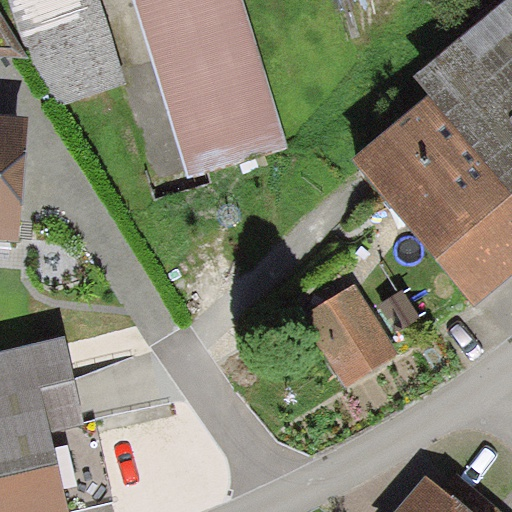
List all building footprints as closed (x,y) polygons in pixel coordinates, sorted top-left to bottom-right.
[(125,84),(101,0),(9,0),(28,50),(55,105),(125,84)] [(266,0),(132,0),(190,179),(289,147),(274,97),(296,90),(266,0)] [(511,5),(421,81),(435,98),(354,164),(474,310),(511,278),(511,5)] [(0,50),(21,53),(0,20),(0,50)] [(0,240),(20,241),(27,122),(0,119),(0,240)] [(356,287),(305,319),(346,384),(397,351),(356,287)] [(0,511),(112,511),(93,421),(86,425),(67,343),(0,358),(0,511)] [(496,511),(469,488),(454,506),(429,484),(404,511),(496,511)]
